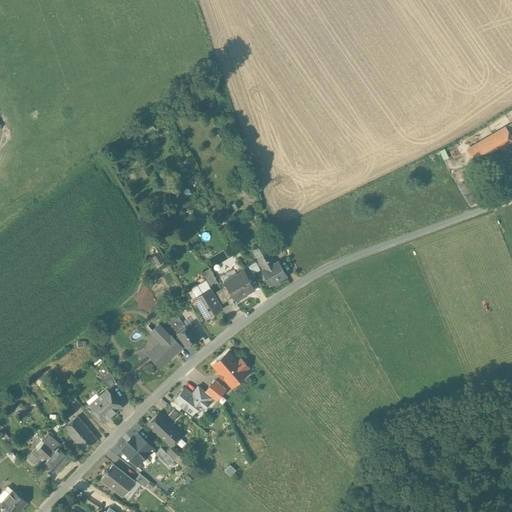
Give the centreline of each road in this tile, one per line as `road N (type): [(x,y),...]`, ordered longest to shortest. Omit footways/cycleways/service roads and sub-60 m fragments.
road 1 (residential): [(511,198),(367,252),(285,293),(179,374),(43,511)]
road 2 (unknown): [(456,511),(452,483),(461,441),(511,414)]
